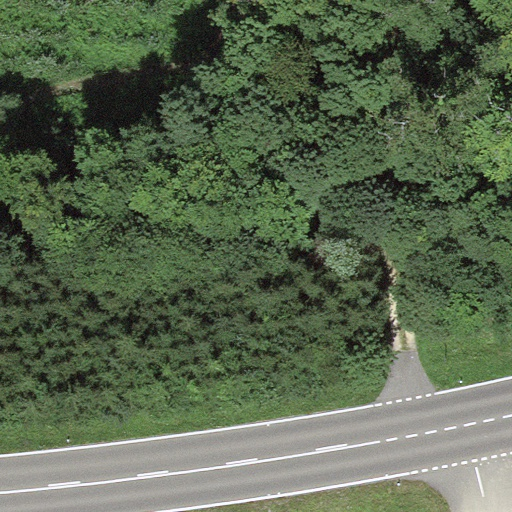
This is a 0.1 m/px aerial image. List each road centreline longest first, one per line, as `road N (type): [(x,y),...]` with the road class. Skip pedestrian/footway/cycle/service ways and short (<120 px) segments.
road 1 (track): [(485,511),(396,298),(391,0)]
road 2 (primary): [(511,426),(230,473),(0,496)]
